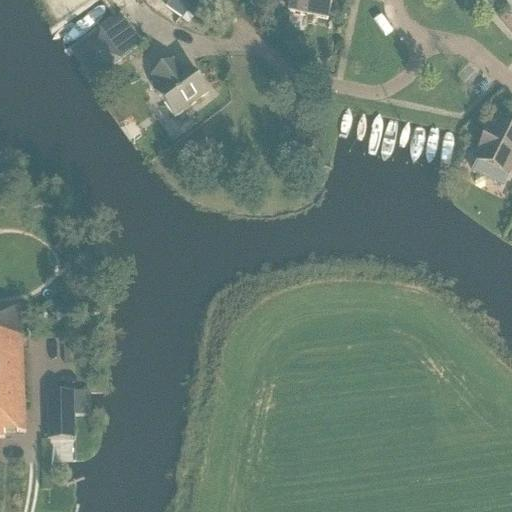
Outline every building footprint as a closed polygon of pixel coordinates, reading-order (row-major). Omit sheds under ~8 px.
[(175,0),(171,0),(165,10),(182,22),(190,10),(175,0)] [(291,0),(289,14),(327,22),(331,0),(291,0)] [(69,53),(92,84),(122,61),(99,30),(69,53)] [(156,95),(174,120),(207,96),(189,70),(182,76),(173,63),(151,79),(160,91),(156,95)] [(511,169),(511,132),(497,125),(493,133),(489,131),(478,153),(482,155),(478,163),(508,178),(511,169)] [(0,438),(4,439),(4,434),(25,434),(21,308),(0,308),(0,438)] [(80,391),(80,377),(89,377),(88,329),(56,329),(58,391),(80,391)] [(90,394),(46,395),(47,436),(74,435),(73,418),(90,418),(90,394)]
